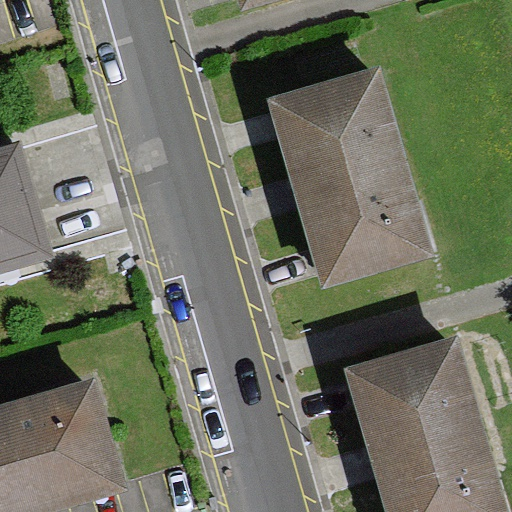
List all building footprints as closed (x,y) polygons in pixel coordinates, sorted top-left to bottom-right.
[(271,0),(239,0),(242,8),(271,0)] [(376,68),(269,100),(324,284),(431,252),(376,68)] [(19,141),(0,146),(0,270),(52,255),(19,141)] [(388,511),(504,511),(453,337),(346,368),(388,511)] [(91,378),(0,404),(0,511),(27,511),(123,484),(91,378)]
